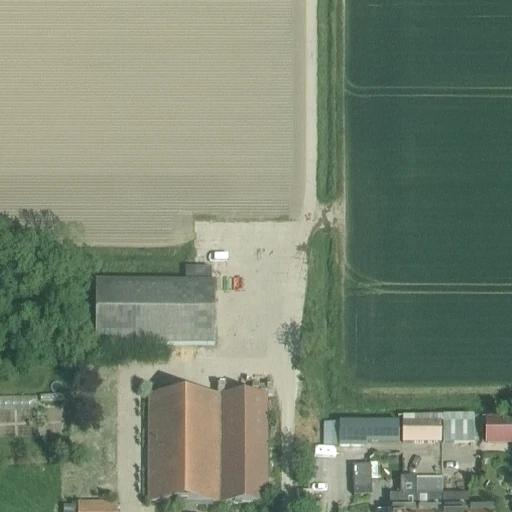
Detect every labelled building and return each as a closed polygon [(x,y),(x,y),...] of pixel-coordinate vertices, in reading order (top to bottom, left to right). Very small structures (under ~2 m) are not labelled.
[(235,240),(236,258),(246,258),(245,240),(235,240)] [(229,289),(234,277),(219,270),(214,282),(229,289)] [(214,284),(127,284),(96,284),(96,348),(214,348),(214,284)] [(266,505),(266,398),(149,398),(149,505),(266,505)] [(402,445),(441,444),(440,423),(442,423),(442,417),(409,417),(409,418),(402,418),(402,445)] [(474,444),(474,423),(474,417),(443,417),(444,444),(474,444)] [(399,424),(339,424),(339,448),(363,448),(363,444),(399,444),(399,424)] [(441,511),(468,511),(468,497),(442,498),(441,511)] [(416,511),(416,498),(390,498),(389,511),(416,511)] [(441,511),(442,498),(416,498),(416,511),(441,511)]
